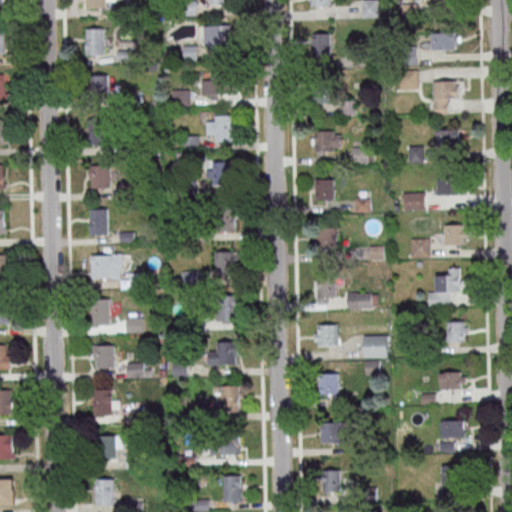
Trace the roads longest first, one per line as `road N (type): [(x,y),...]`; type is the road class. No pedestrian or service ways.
road 1 (residential): [(56,511),(43,0)]
road 2 (residential): [(282,511),(271,0)]
road 3 (residential): [(506,511),(497,0)]
